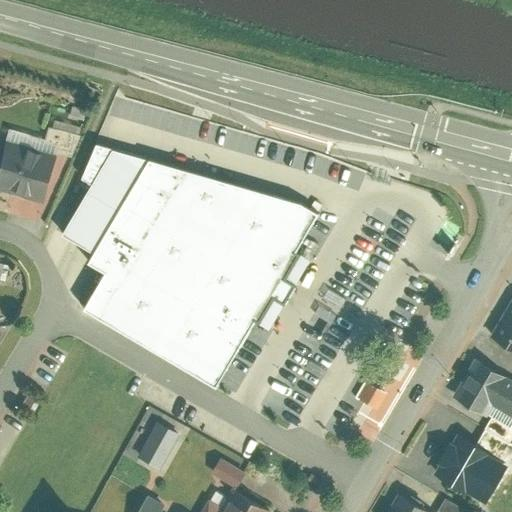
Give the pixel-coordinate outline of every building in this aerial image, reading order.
[(0,154),(0,185),(45,198),(57,152),(4,139),(0,154)] [(315,206),(95,141),(84,176),(95,183),(64,231),(94,253),(90,266),(107,278),(88,308),(219,389),(315,206)] [(511,304),(490,337),(511,351),(511,304)] [(460,385),(511,419),(511,375),(480,354),(460,385)] [(364,378),(355,395),(377,406),(386,390),(364,378)] [(365,401),(353,427),(369,435),(377,417),(372,415),(376,407),(365,401)] [(141,451),(162,462),(179,427),(158,417),(141,451)] [(432,470),(484,503),(508,466),(456,433),(432,470)] [(219,470),(242,481),(247,471),(225,459),(219,470)] [(382,511),(437,511),(438,511),(400,486),(382,511)] [(232,511),(266,511),(271,503),(243,489),(232,511)] [(146,511),(178,511),(153,499),(146,511)] [(453,511),(446,499),(436,505),(440,511),(453,511)]
